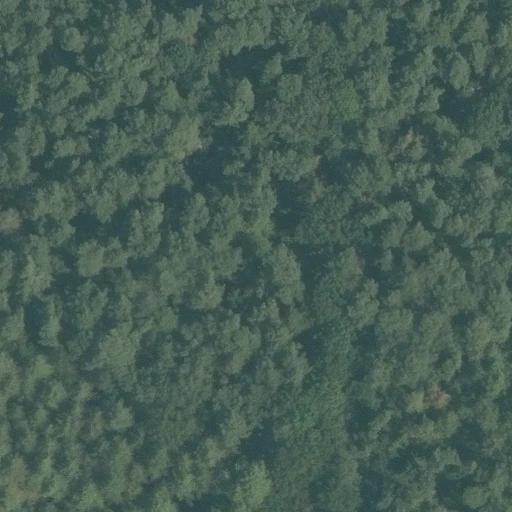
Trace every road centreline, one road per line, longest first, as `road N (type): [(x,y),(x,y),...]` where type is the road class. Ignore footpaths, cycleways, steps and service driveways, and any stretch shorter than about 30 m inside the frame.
road 1 (unclassified): [(312,511),(323,0)]
road 2 (track): [(0,369),(130,405),(312,491)]
